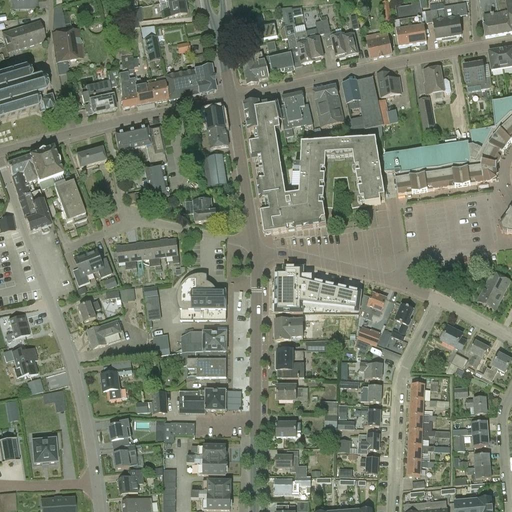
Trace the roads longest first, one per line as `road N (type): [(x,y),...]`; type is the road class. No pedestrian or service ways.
road 1 (residential): [(95,484),(75,377),(0,162)]
road 2 (residential): [(230,99),(511,43)]
road 3 (residential): [(254,511),(253,248)]
road 4 (residential): [(0,153),(230,99)]
road 5 (residential): [(394,511),(400,375),(438,300)]
road 6 (residential): [(65,248),(134,223),(253,248)]
road 7 (residential): [(253,248),(230,99)]
road 8 (residential): [(398,283),(253,248)]
road 9 (residential): [(508,511),(501,416),(511,392)]
